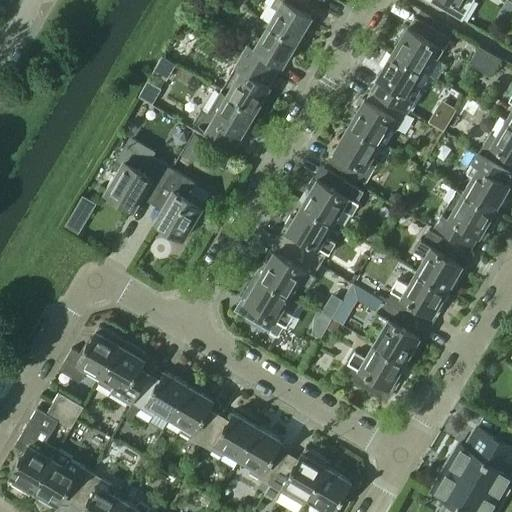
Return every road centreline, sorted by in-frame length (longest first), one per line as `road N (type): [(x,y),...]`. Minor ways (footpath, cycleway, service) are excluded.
road 1 (residential): [(181,331),(377,0)]
road 2 (residential): [(0,439),(94,280),(181,331)]
road 3 (residential): [(181,331),(404,462)]
road 4 (residential): [(404,462),(511,279)]
